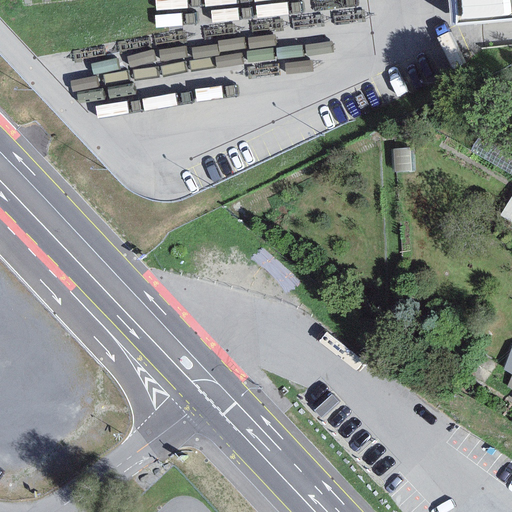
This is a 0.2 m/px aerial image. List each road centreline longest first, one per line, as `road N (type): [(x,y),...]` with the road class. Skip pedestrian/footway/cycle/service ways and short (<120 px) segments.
road 1 (primary): [(226,383),(0,141)]
road 2 (primary): [(0,197),(198,403)]
road 3 (unclassified): [(55,511),(198,403)]
road 4 (primary): [(346,511),(226,383)]
road 5 (primary): [(198,403),(299,511)]
